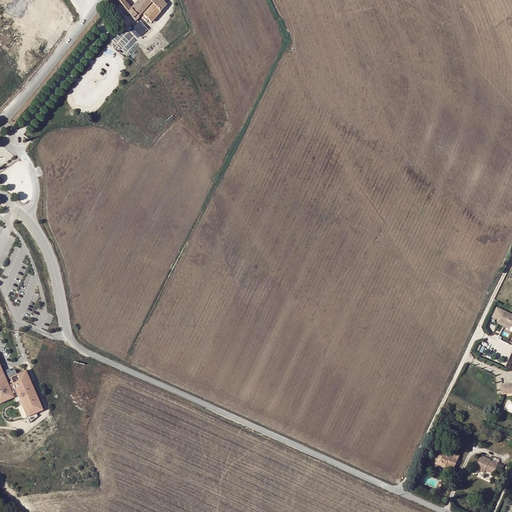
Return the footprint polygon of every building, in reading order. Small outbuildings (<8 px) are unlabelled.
[(161,0),(116,0),(120,4),(123,0),(124,2),(125,0),(138,0),(133,6),(131,9),(128,13),(135,21),(150,2),(153,4),(143,15),(151,23),(152,21),(157,14),(159,12),(162,9),(166,6),(161,0)] [(123,0),(120,4),(128,13),(131,9),(129,7),(124,2),(123,0)] [(172,12),(166,6),(162,9),(159,12),(157,14),(152,21),(159,26),(172,12)] [(499,321),(504,312),(496,308),(492,317),(499,321)] [(511,325),(511,316),(504,312),(499,321),(498,323),(510,329),(511,326),(511,325)] [(0,403),(14,398),(12,394),(16,393),(26,415),(26,414),(27,417),(36,414),(42,411),(41,408),(42,408),(26,371),(17,375),(15,370),(4,375),(0,365),(0,403)] [(511,385),(501,386),(501,396),(511,394),(511,385)] [(36,414),(27,417),(30,423),(37,417),(36,414)] [(442,428),(438,426),(432,440),(436,442),(442,428)] [(451,452),(450,457),(449,458),(446,457),(440,454),(435,465),(445,469),(445,467),(453,471),(459,456),(451,452)] [(487,461),(488,459),(480,456),(474,469),(482,473),(483,470),(485,471),(493,475),(495,470),(497,465),(489,461),(487,461)] [(498,464),(497,465),(495,470),(501,473),(504,467),(498,464)]
